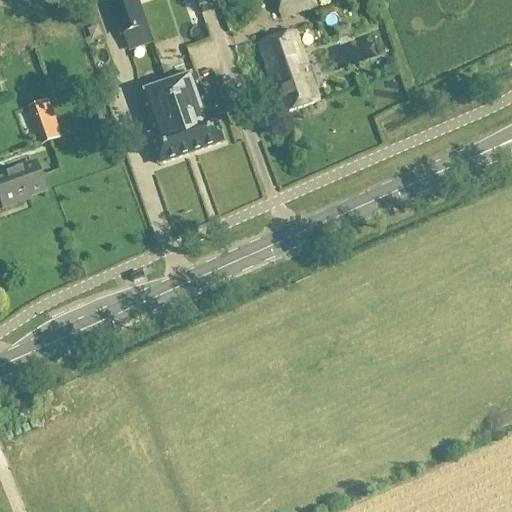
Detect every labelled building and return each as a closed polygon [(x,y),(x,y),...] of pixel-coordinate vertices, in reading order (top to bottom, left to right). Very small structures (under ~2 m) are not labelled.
[(109,0),(122,36),(147,28),(138,3),(137,0),(109,0)] [(273,0),(280,19),(314,7),(311,0),(273,0)] [(294,35),(258,48),(282,117),(318,105),(294,35)] [(141,83),(140,52),(115,53),(116,83),(141,83)] [(199,79),(205,104),(218,100),(212,76),(199,79)] [(194,79),(168,89),(191,155),(221,145),(211,118),(208,119),(194,79)] [(191,155),(168,89),(139,99),(153,138),(149,140),(158,166),(191,155)] [(27,110),(40,147),(61,140),(48,103),(27,110)] [(0,177),(0,203),(2,210),(29,201),(28,199),(45,193),(35,164),(0,177)] [(27,206),(0,215),(0,245),(36,233),(27,206)]
